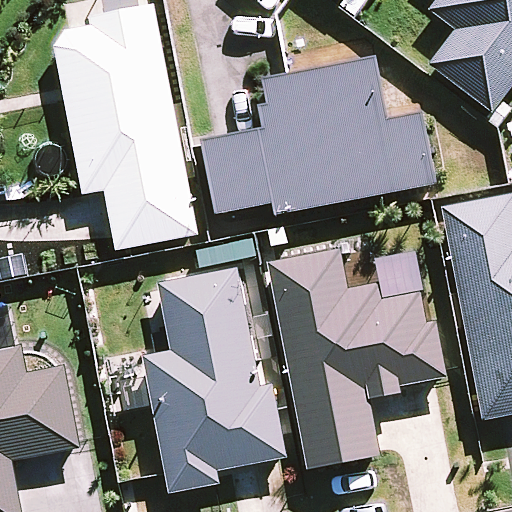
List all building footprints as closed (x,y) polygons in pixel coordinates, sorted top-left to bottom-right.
[(511,92),(511,0),(440,0),(430,14),(457,34),(431,69),(494,117),(511,92)] [(156,10),(92,22),(94,29),(66,35),(56,50),(84,198),(106,194),(117,254),(200,238),(156,10)] [(390,123),(378,62),(289,79),(265,84),(270,109),(261,111),(266,133),(203,145),(218,218),(275,207),(277,219),(438,188),(424,117),(390,123)] [(511,197),(444,210),(484,423),(511,417),(511,197)] [(342,252),(269,266),(310,472),(383,458),(372,403),(403,397),(402,390),(450,380),(439,323),(429,325),(423,295),(385,302),(381,286),(350,292),(342,252)] [(381,286),(385,302),(423,295),(425,294),(418,255),(377,263),(381,286)] [(168,476),(171,497),(216,489),(222,488),(219,474),(288,461),(275,387),(262,390),(240,270),(160,284),(173,355),(146,360),(168,476)] [(0,354),(18,351),(11,311),(0,312),(0,354)] [(0,511),(24,511),(15,464),(83,451),(67,369),(29,376),(24,349),(18,351),(0,354),(0,511)]
